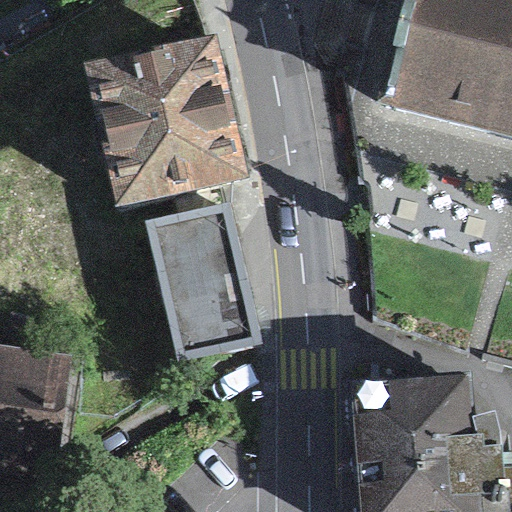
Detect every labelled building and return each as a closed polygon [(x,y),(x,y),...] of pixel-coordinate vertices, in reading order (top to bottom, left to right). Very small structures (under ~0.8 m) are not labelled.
[(511,4),(493,0),(411,0),(402,42),(383,120),(511,151),(511,4)] [(253,199),(221,59),(183,67),(90,88),(122,228),(253,199)] [(261,363),(229,221),(150,239),(168,319),(129,328),(142,389),(261,363)] [(67,365),(0,356),(0,477),(52,484),(67,365)] [(482,396),(356,402),(359,473),(361,511),(502,511),(498,426),(482,396)]
